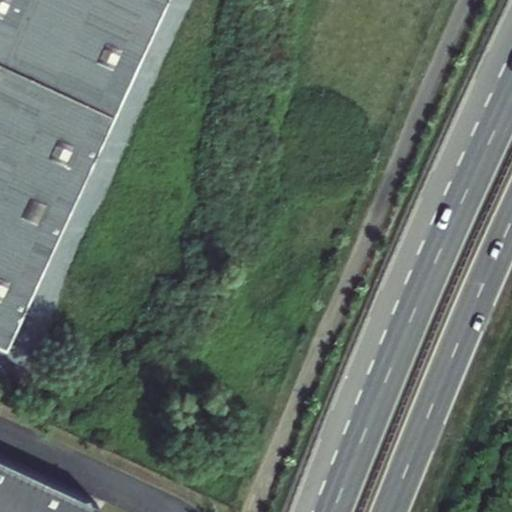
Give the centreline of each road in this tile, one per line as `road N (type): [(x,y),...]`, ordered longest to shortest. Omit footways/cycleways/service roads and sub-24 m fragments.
road 1 (trunk): [(511,93),(332,511)]
road 2 (trunk): [(388,511),(511,216)]
